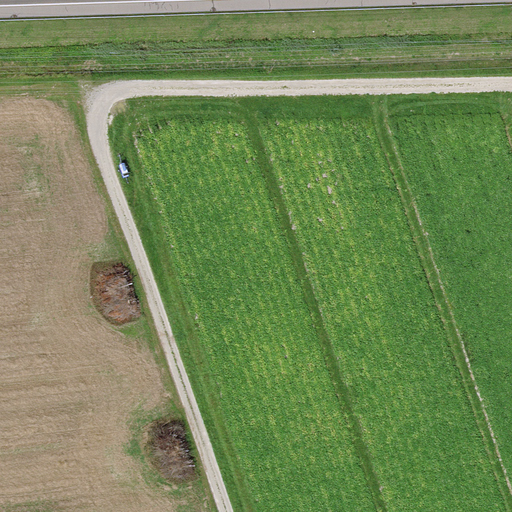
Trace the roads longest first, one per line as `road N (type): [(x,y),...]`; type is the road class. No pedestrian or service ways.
road 1 (track): [(229,511),(165,336),(98,124),(99,105),(121,78),(511,73)]
road 2 (track): [(0,57),(59,55),(99,105)]
